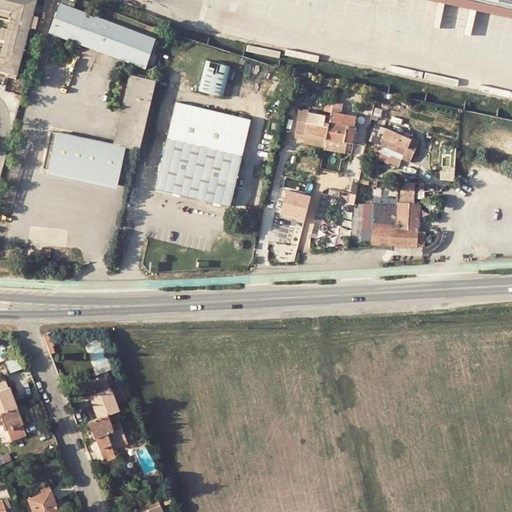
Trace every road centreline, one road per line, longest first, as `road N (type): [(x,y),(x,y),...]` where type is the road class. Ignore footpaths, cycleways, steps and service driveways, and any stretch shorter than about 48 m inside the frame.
road 1 (secondary): [(511,284),(84,307)]
road 2 (residential): [(28,313),(33,346),(97,511)]
